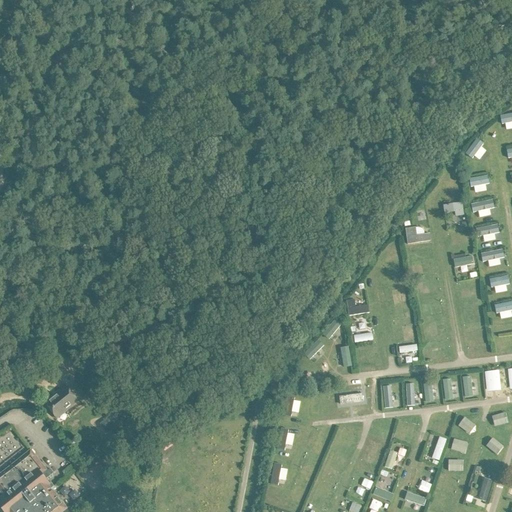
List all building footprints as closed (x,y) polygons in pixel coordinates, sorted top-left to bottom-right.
[(511,128),(511,113),(500,116),(503,130),(511,128)] [(466,153),(480,161),(488,147),(475,139),(466,153)] [(470,187),(474,187),(475,192),(486,191),(485,184),(489,184),(489,175),(469,177),(470,187)] [(472,213),(478,212),(479,217),(490,216),(489,209),(494,208),(493,200),(471,203),(472,213)] [(462,202),(444,205),(446,218),(464,215),(462,202)] [(495,233),(499,233),(498,225),(478,227),(479,235),(484,234),(484,241),(496,240),(495,233)] [(407,244),(431,241),(429,232),(423,233),(422,226),(405,228),(407,244)] [(448,230),(449,239),(469,238),(469,229),(448,230)] [(500,265),(499,258),(504,258),(503,249),(481,252),(482,262),(488,261),(489,267),(500,265)] [(453,258),(454,266),(474,265),(473,256),(453,258)] [(413,262),(415,275),(435,272),(433,259),(413,262)] [(489,279),(491,288),(495,287),(496,293),(507,291),(506,285),(510,284),(508,275),(489,279)] [(459,283),(460,291),(479,288),(478,280),(459,283)] [(419,300),(440,299),(439,291),(419,292),(419,300)] [(368,305),(356,306),(355,299),(346,300),(348,315),(369,313),(368,305)] [(496,304),(498,319),(511,317),(511,301),(511,302),(496,304)] [(464,317),(481,314),(480,306),(463,309),(464,317)] [(335,318),(322,334),(328,340),(342,324),(335,318)] [(407,332),(407,336),(414,335),(413,325),(395,327),(396,333),(407,332)] [(372,332),(353,335),(354,343),(373,340),(372,332)] [(304,354),(310,360),(324,344),(318,339),(304,354)] [(417,344),(398,347),(399,354),(409,353),(410,356),(405,357),(406,361),(419,359),(417,344)] [(490,353),(490,345),(468,347),(469,355),(490,353)] [(350,347),(341,347),(342,367),(351,367),(350,347)] [(377,359),(359,362),(360,369),(378,366),(377,359)] [(485,391),(500,391),(499,370),(485,371),(485,391)] [(461,377),(464,398),(473,396),(470,376),(461,377)] [(445,400),(454,399),(451,378),(442,380),(445,400)] [(423,382),(425,402),(434,401),(432,381),(423,382)] [(406,384),(406,406),(415,405),(414,383),(406,384)] [(66,385),(56,393),(57,394),(45,403),(57,419),(66,411),(78,401),(66,385)] [(392,385),(384,386),(384,408),(393,407),(392,385)] [(343,391),(344,412),(352,411),(351,391),(343,391)] [(330,398),(329,393),(323,393),(323,411),(336,410),(335,397),(330,398)] [(294,400),(292,412),(299,413),(301,401),(294,400)] [(285,450),(286,444),(292,445),(294,434),(288,432),(288,430),(280,428),(277,448),(285,450)] [(439,461),(446,439),(439,437),(431,458),(439,461)] [(378,467),(384,451),(377,448),(372,465),(378,467)] [(51,489),(54,486),(51,483),(49,484),(38,470),(43,466),(31,450),(0,474),(0,491),(3,496),(0,498),(0,506),(4,511),(62,511),(67,509),(51,489)] [(384,467),(392,469),(398,453),(390,450),(384,467)] [(335,464),(342,467),(345,462),(329,455),(319,477),(327,481),(335,464)] [(429,474),(434,475),(437,468),(419,462),(415,475),(427,479),(429,474)] [(269,484),(278,486),(279,479),(285,481),(288,467),(273,464),(269,484)] [(476,499),(485,502),(493,481),(484,478),(476,499)] [(390,502),(393,494),(376,486),(372,494),(390,502)] [(423,506),(426,498),(406,492),(404,500),(423,506)]
